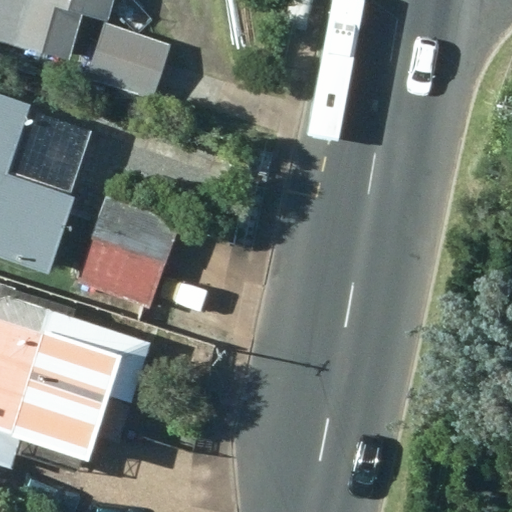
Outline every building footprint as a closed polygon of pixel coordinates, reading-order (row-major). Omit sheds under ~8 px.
[(0,0),(0,43),(68,64),(83,16),(107,24),(113,0),(0,0)] [(288,0),(285,30),(309,34),(312,0),(288,0)] [(153,102),(170,47),(103,27),(86,81),(153,102)] [(0,259),(49,277),(74,202),(64,199),(88,131),(0,100),(0,259)] [(75,285),(148,312),(181,225),(108,198),(75,285)] [(0,468),(10,472),(15,457),(76,476),(79,466),(86,467),(97,436),(118,444),(150,347),(73,322),(77,315),(0,289),(0,468)]
